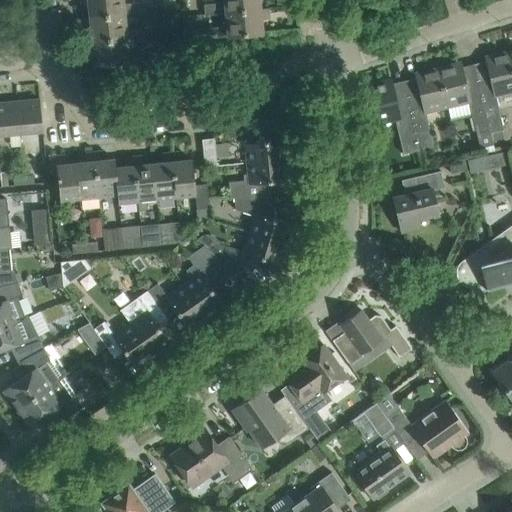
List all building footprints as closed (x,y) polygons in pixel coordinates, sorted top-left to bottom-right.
[(81,0),(82,4),(88,4),(89,17),(82,18),(145,12),(144,2),(124,4),(123,0),(81,0)] [(174,0),(162,0),(164,10),(176,9),(174,0)] [(223,0),(224,3),(205,4),(206,15),(268,9),(268,8),(261,9),(259,0),(223,0)] [(269,13),(268,9),(206,15),(226,13),(227,26),(206,28),(207,38),(227,36),(227,37),(263,33),(262,19),(267,19),(267,13),(269,13)] [(145,13),(145,12),(82,18),(82,23),(84,23),(85,28),(90,28),(91,41),(84,42),(127,38),(147,36),(146,26),(126,28),(125,15),(145,13)] [(128,52),(127,38),(84,42),(84,47),(86,47),(87,52),(92,52),(93,66),(129,62),(149,60),(148,50),(128,52)] [(487,66),(475,69),(493,146),(504,143),(501,131),(504,130),(496,96),(511,91),(511,68),(508,51),(485,56),(487,66)] [(493,146),(475,69),(463,71),(461,62),(438,68),(447,107),(469,102),(477,136),(479,136),(483,149),(493,146)] [(405,85),(420,150),(434,147),(426,112),(447,107),(438,68),(415,73),(417,82),(405,85)] [(367,84),(373,108),(365,110),(366,121),(375,119),(377,124),(395,120),(403,154),(420,150),(405,85),(393,88),(391,79),(367,84)] [(42,131),(39,99),(16,101),(19,133),(42,131)] [(0,134),(19,133),(16,101),(0,102),(0,134)] [(202,139),(202,145),(204,167),(217,166),(214,138),(202,139)] [(286,138),(245,142),(247,162),(288,159),(286,138)] [(103,151),(94,152),(99,196),(118,194),(115,167),(114,159),(104,159),(103,151)] [(180,151),(171,152),(176,196),(195,194),(197,208),(209,207),(206,182),(194,183),(192,159),(181,160),(180,151)] [(99,196),(94,152),(85,153),(86,162),(76,163),(79,198),(99,196)] [(176,196),(171,152),(162,153),(163,162),(153,163),(157,198),(176,196)] [(65,155),(55,156),(60,200),(79,198),(76,163),(66,164),(65,155)] [(142,156),(133,157),(137,200),(138,200),(139,211),(148,210),(146,199),(157,198),(153,163),(143,164),(142,156)] [(137,200),(133,157),(124,158),(125,166),(115,167),(118,194),(119,202),(137,200)] [(290,180),(288,159),(247,163),(248,180),(229,182),(231,197),(262,198),(261,182),(290,180)] [(451,175),(467,171),(464,160),(449,164),(451,175)] [(441,171),(428,173),(401,180),(405,194),(393,197),(402,232),(418,228),(416,221),(439,215),(433,191),(445,188),(441,171)] [(33,175),(23,176),(24,185),(34,184),(33,175)] [(24,185),(23,176),(13,177),(14,186),(24,185)] [(262,198),(231,197),(235,211),(254,217),(249,232),(288,244),(294,224),(267,216),(267,198),(262,198)] [(9,212),(0,212),(0,237),(7,237),(11,233),(9,212)] [(511,224),(462,261),(460,262),(459,264),(458,266),(457,269),(456,270),(456,272),(456,274),(457,276),(457,278),(458,279),(459,281),(460,282),(460,283),(462,284),(463,285),(464,285),(467,287),(468,287),(470,287),(472,295),(470,297),(471,298),(472,297),(473,296),(474,295),(478,293),(479,292),(481,292),(482,291),(511,282),(511,224)] [(161,233),(160,233),(162,245),(174,244),(173,230),(165,231),(165,235),(162,235),(161,233)] [(288,244),(249,232),(243,252),(214,243),(207,247),(230,266),(239,274),(254,256),(282,264),(288,244)] [(162,245),(160,233),(141,235),(142,247),(162,245)] [(142,247),(141,235),(140,235),(141,238),(123,239),(124,249),(142,247)] [(124,249),(123,239),(110,241),(111,250),(124,249)] [(97,242),(84,243),(85,253),(98,251),(97,242)] [(85,253),(84,243),(72,244),(73,254),(85,253)] [(207,247),(204,245),(189,256),(194,264),(186,269),(192,278),(183,284),(207,318),(224,306),(207,282),(230,266),(207,247)] [(9,254),(0,254),(0,287),(17,283),(9,254)] [(64,287),(91,268),(85,259),(61,262),(62,273),(62,285),(63,286),(64,287)] [(21,296),(17,283),(0,287),(0,326),(14,321),(6,301),(21,296)] [(158,283),(147,291),(163,313),(173,307),(190,330),(207,318),(183,284),(167,296),(158,283)] [(163,313),(147,291),(137,297),(120,309),(130,322),(153,356),(171,344),(154,320),(163,313)] [(345,331),(332,340),(350,365),(387,339),(399,357),(412,348),(396,325),(390,329),(380,315),(375,315),(368,319),(361,310),(340,325),(345,331)] [(43,348),(37,336),(28,315),(14,321),(0,326),(0,350),(10,347),(17,362),(43,348)] [(136,368),(153,356),(130,322),(112,335),(103,322),(93,328),(110,351),(119,344),(136,368)] [(286,379),(298,395),(302,401),(321,387),(323,391),(345,376),(323,345),(301,360),(305,365),(286,379)] [(3,391),(16,410),(62,377),(43,348),(17,362),(24,376),(3,391)] [(511,358),(493,372),(511,398),(511,358)] [(75,394),(62,377),(16,410),(29,428),(51,413),(58,424),(91,400),(83,388),(75,394)] [(232,409),(244,426),(247,430),(249,429),(261,447),(275,437),(278,441),(287,443),(290,440),(291,440),(309,428),(285,394),(272,404),(261,388),(232,409)] [(399,408),(387,417),(417,459),(428,451),(433,458),(451,446),(456,449),(463,448),(467,443),(465,435),(469,432),(446,400),(411,424),(399,408)] [(394,427),(376,402),(363,412),(380,436),(394,427)] [(312,432),(319,443),(331,435),(318,416),(307,424),(312,432)] [(170,455),(182,472),(192,486),(221,466),(233,482),(252,469),(229,436),(216,445),(206,430),(170,455)] [(355,472),(361,482),(373,498),(409,473),(397,456),(391,447),(390,447),(385,439),(376,445),(382,453),(377,457),(376,455),(360,466),(362,468),(355,472)] [(318,444),(311,448),(319,460),(326,455),(318,444)] [(332,472),(316,482),(309,487),(312,492),(283,511),(338,511),(337,509),(351,499),(332,472)] [(160,511),(175,502),(155,473),(132,489),(128,485),(102,503),(108,511),(160,511)]
